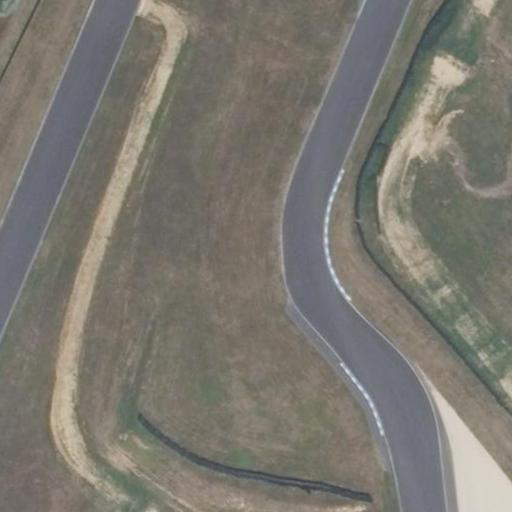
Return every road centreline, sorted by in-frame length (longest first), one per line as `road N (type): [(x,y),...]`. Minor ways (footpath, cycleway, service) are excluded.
road 1 (unknown): [(420,511),(326,290),(314,191),(385,0)]
road 2 (unknown): [(74,0),(0,189)]
